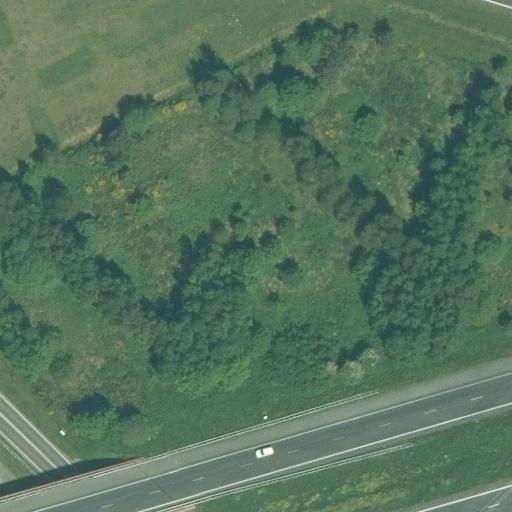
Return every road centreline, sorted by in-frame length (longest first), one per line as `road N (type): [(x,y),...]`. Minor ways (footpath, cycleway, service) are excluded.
road 1 (motorway): [(511,389),(88,511)]
road 2 (secondary): [(92,511),(0,418)]
